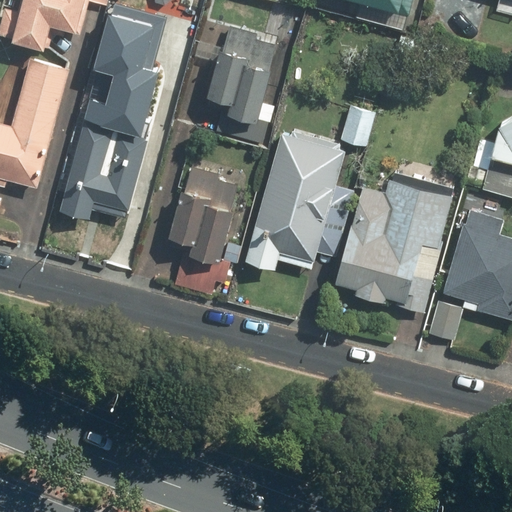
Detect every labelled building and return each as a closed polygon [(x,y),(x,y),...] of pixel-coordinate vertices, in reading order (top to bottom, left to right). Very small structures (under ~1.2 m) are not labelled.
[(107,7),(108,0),(3,0),(0,16),(0,37),(7,39),(5,45),(39,53),(45,29),(80,37),(88,3),(107,7)] [(335,0),(409,20),(414,0),(335,0)] [(511,0),(494,0),(491,15),(511,20),(511,0)] [(127,219),(159,84),(143,80),(156,22),(106,10),(57,217),(84,224),(88,210),(127,219)] [(258,35),(228,27),(222,53),(212,51),(199,101),(225,107),(221,123),(240,128),(237,140),(262,147),(272,105),(262,102),(277,45),(257,39),(258,35)] [(35,191),(67,69),(27,59),(19,92),(0,86),(0,191),(3,193),(5,183),(35,191)] [(373,110),(349,104),(340,142),(363,148),(373,110)] [(511,118),(479,140),(467,193),(511,203),(511,118)] [(334,262),(349,209),(341,206),(346,188),(333,185),(344,148),(279,129),(241,265),(272,274),(277,260),(311,270),(315,257),(334,262)] [(435,248),(449,198),(384,179),(380,194),(356,187),(349,209),(334,262),(328,284),(352,291),(349,299),(381,308),(383,301),(424,313),(442,250),(435,248)] [(211,201),(178,191),(162,243),(184,249),(180,264),(211,273),(229,214),(209,208),(211,201)] [(511,237),(460,223),(427,335),(452,342),(462,308),(511,323),(511,237)]
